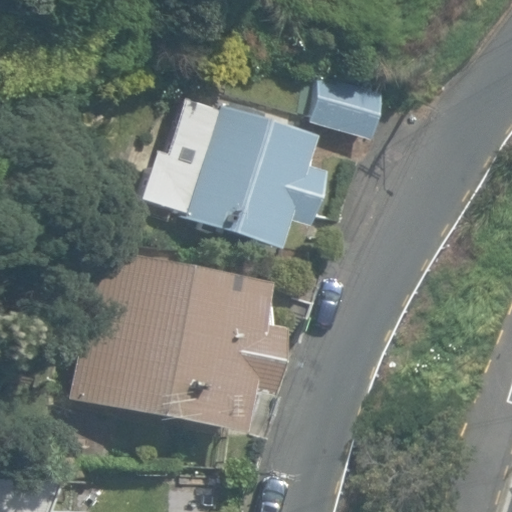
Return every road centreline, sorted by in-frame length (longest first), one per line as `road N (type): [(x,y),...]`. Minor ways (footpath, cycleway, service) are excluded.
road 1 (tertiary): [(295,511),(347,338),(458,138),(511,68)]
road 2 (residential): [(511,389),(469,511)]
